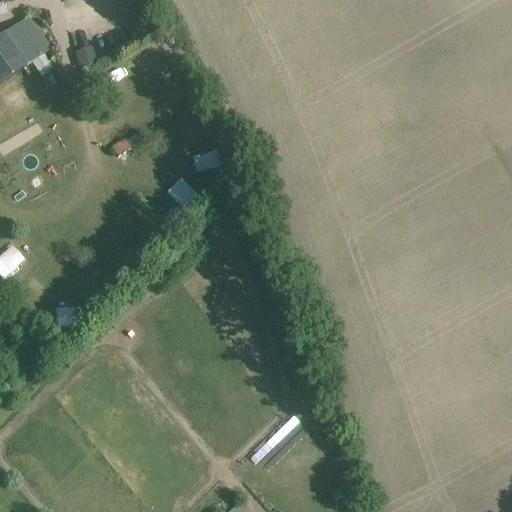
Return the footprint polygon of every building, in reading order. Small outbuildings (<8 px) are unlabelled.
[(0,85),(53,49),(30,17),(0,38),(0,85)] [(158,49),(145,62),(162,78),(175,64),(158,49)] [(140,143),(136,137),(128,142),(126,139),(112,149),(117,157),(140,143)] [(180,180),(166,193),(177,206),(178,205),(190,217),(203,204),(180,180)] [(157,218),(143,228),(154,243),(168,232),(157,218)] [(0,277),(4,282),(25,262),(11,246),(0,255),(0,277)] [(95,298),(110,284),(95,267),(79,282),(95,298)] [(31,309),(44,294),(30,281),(17,296),(31,309)] [(56,309),(56,327),(76,328),(76,309),(56,309)]
